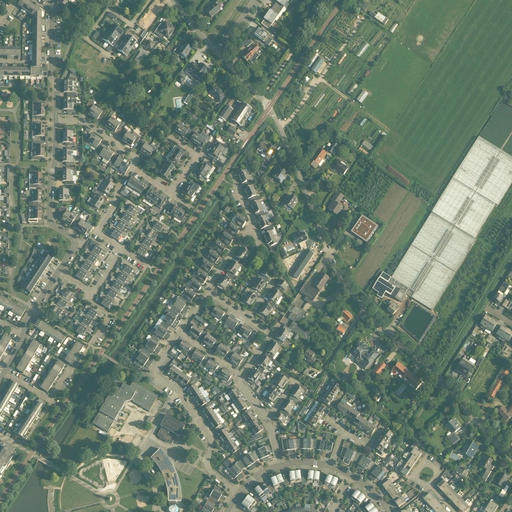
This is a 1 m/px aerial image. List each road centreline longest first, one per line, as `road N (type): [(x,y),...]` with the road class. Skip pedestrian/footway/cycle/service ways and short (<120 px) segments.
road 1 (residential): [(511,458),(352,291),(268,109)]
road 2 (residential): [(238,493),(209,469),(210,439),(154,369),(177,332)]
road 3 (residential): [(59,270),(74,241),(49,218),(55,120)]
road 4 (residential): [(55,120),(49,0)]
